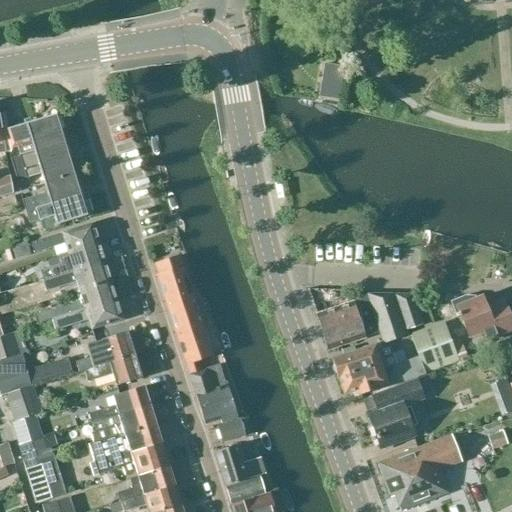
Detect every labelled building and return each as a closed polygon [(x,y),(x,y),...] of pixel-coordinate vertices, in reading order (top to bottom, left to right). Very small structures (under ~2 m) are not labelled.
[(325,65),(323,81),(341,84),(343,68),(325,65)] [(5,114),(0,114),(0,118),(5,149),(33,141),(66,132),(60,114),(58,114),(55,110),(51,110),(47,113),(47,117),(8,129),(5,114)] [(72,153),(66,132),(33,141),(5,149),(6,154),(10,153),(11,150),(17,148),(20,157),(12,159),(15,170),(72,153)] [(78,174),(72,153),(15,170),(19,182),(43,175),(45,184),(78,174)] [(84,194),(78,174),(45,184),(48,193),(22,200),(26,212),(84,194)] [(0,198),(13,194),(10,176),(0,179),(0,198)] [(91,216),(84,194),(26,212),(29,223),(55,216),(58,225),(91,216)] [(110,198),(96,202),(101,227),(116,224),(110,198)] [(30,244),(33,253),(65,243),(68,253),(99,243),(93,224),(42,241),(30,244)] [(177,226),(153,235),(160,253),(183,244),(177,226)] [(24,233),(14,236),(17,245),(26,242),(24,233)] [(99,243),(68,253),(58,256),(60,264),(40,270),(43,282),(55,279),(105,263),(99,243)] [(158,277),(167,303),(194,295),(193,293),(181,257),(156,265),(160,277),(158,277)] [(111,282),(105,263),(55,279),(43,282),(46,292),(78,282),(81,292),(111,282)] [(66,316),(117,300),(111,282),(81,292),(83,301),(63,307),(63,306),(35,314),(38,325),(39,324),(52,321),(66,316)] [(197,292),(193,293),(194,295),(167,303),(177,334),(203,326),(203,324),(195,301),(199,300),(197,292)] [(405,331),(393,296),(368,296),(383,343),(406,336),(405,331)] [(412,296),(393,296),(405,331),(422,325),(412,296)] [(486,343),(511,332),(511,322),(503,300),(486,307),(482,298),(476,300),(475,297),(465,297),(451,303),(457,318),(461,317),(469,339),(482,334),(486,343)] [(66,316),(52,321),(55,332),(56,332),(55,331),(69,327),(69,326),(89,319),(92,329),(123,320),(117,300),(66,316)] [(329,350),(379,334),(370,310),(357,314),(354,304),(317,316),(329,350)] [(208,322),(203,324),(203,326),(177,334),(187,365),(199,361),(213,357),(206,332),(211,330),(208,322)] [(443,325),(411,337),(424,373),(457,362),(443,325)] [(109,363),(135,356),(128,333),(86,346),(90,359),(76,363),(79,373),(84,371),(109,363)] [(4,336),(3,335),(0,335),(0,362),(20,356),(13,334),(4,336)] [(424,373),(418,357),(396,366),(389,345),(377,349),(376,345),(332,360),(339,379),(341,379),(346,394),(358,390),(360,395),(379,389),(378,388),(388,385),(389,388),(391,387),(390,386),(398,383),(398,384),(413,379),(414,380),(425,376),(424,373)] [(27,389),(33,387),(31,387),(27,373),(20,356),(0,362),(0,396),(5,395),(27,388),(27,389)] [(88,383),(100,379),(113,375),(116,386),(141,379),(135,356),(109,363),(84,371),(88,383)] [(70,375),(65,361),(27,373),(31,387),(70,375)] [(227,383),(225,383),(220,365),(202,371),(199,361),(187,365),(196,392),(205,425),(222,420),(223,424),(239,419),(227,383)] [(381,450),(416,437),(412,427),(416,425),(410,408),(406,409),(405,408),(425,400),(424,399),(431,396),(426,381),(419,383),(418,381),(372,397),(377,409),(367,413),(381,450)] [(5,395),(14,421),(42,413),(33,387),(27,389),(27,388),(5,395)] [(92,424),(93,424),(150,406),(144,387),(116,396),(119,405),(89,414),(92,424)] [(150,406),(93,424),(98,441),(90,443),(91,445),(156,425),(150,406)] [(32,418),(12,424),(13,428),(17,439),(19,446),(32,442),(39,440),(32,418)] [(222,443),(245,436),(240,421),(217,428),(222,443)] [(168,463),(156,425),(91,445),(96,463),(92,464),(95,474),(123,465),(127,475),(168,463)] [(62,432),(40,439),(39,440),(32,442),(18,447),(22,460),(37,456),(36,453),(57,446),(57,444),(65,442),(62,432)] [(502,434),(488,439),(493,452),(506,447),(502,434)] [(438,466),(439,471),(461,462),(452,436),(379,464),(392,498),(395,497),(396,497),(396,498),(412,491),(407,478),(438,466)] [(2,468),(14,464),(7,443),(0,445),(0,460),(0,465),(1,465),(2,468)] [(216,452),(227,487),(251,479),(240,445),(216,452)] [(63,485),(59,474),(57,468),(44,472),(42,465),(25,471),(35,504),(52,499),(49,489),(63,485)] [(448,493),(439,471),(438,466),(407,478),(412,491),(396,498),(396,497),(395,497),(400,511),(448,493)] [(131,489),(117,494),(120,503),(175,486),(169,467),(129,480),(132,489),(131,490),(131,489)] [(251,479),(227,487),(232,504),(266,493),(260,476),(251,479)] [(157,511),(181,505),(175,486),(120,503),(109,507),(110,511),(127,511),(150,505),(151,511),(157,511)] [(275,492),(234,505),(236,511),(279,511),(281,511),(275,492)] [(73,511),(69,498),(57,501),(41,506),(43,511),(73,511)]
